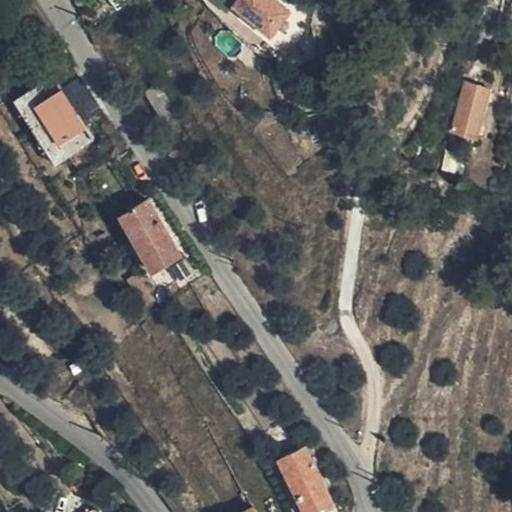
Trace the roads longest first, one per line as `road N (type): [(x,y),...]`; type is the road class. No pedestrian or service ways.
road 1 (tertiary): [(361,511),(336,448),(179,206),(59,0)]
road 2 (track): [(375,175),(347,265),(345,300),(377,379),(367,457),(354,487)]
road 3 (tertiary): [(0,378),(126,470),(156,511)]
